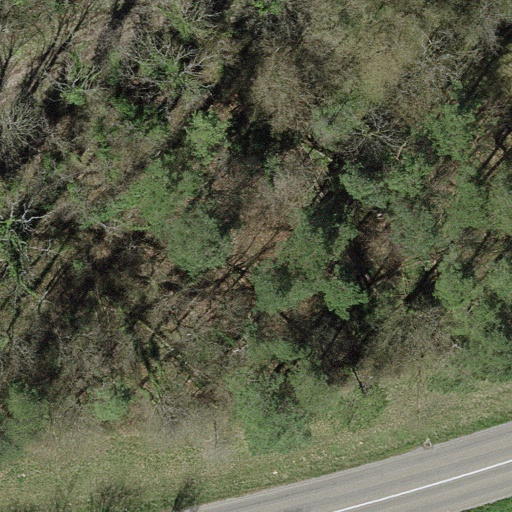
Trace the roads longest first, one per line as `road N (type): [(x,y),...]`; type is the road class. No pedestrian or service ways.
road 1 (track): [(0,81),(159,0)]
road 2 (secondary): [(511,468),(356,511)]
